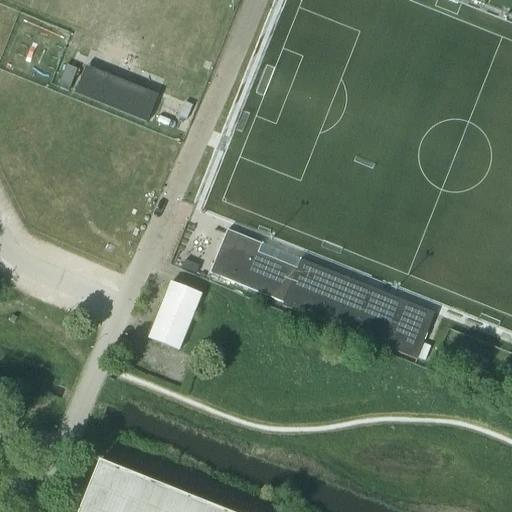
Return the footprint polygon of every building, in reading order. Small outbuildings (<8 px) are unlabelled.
[(65,66),(57,88),(68,92),(77,70),(65,66)] [(157,96),(86,67),(75,95),(146,124),(157,96)] [(262,280),(274,251),(194,219),(182,248),(194,253),(186,272),(209,281),(217,262),(262,280)] [(282,304),(281,307),(415,361),(422,344),(434,314),(300,261),(296,269),(282,304)] [(178,352),(201,296),(170,283),(147,340),(178,352)] [(221,511),(99,463),(78,511),(221,511)]
